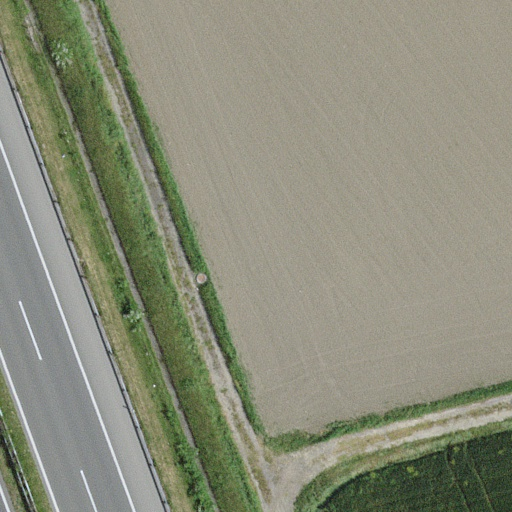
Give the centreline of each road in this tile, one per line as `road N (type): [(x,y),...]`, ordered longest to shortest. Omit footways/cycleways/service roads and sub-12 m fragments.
road 1 (track): [(275,511),(85,0)]
road 2 (motorway): [(98,511),(0,241)]
road 3 (track): [(260,472),(511,401)]
